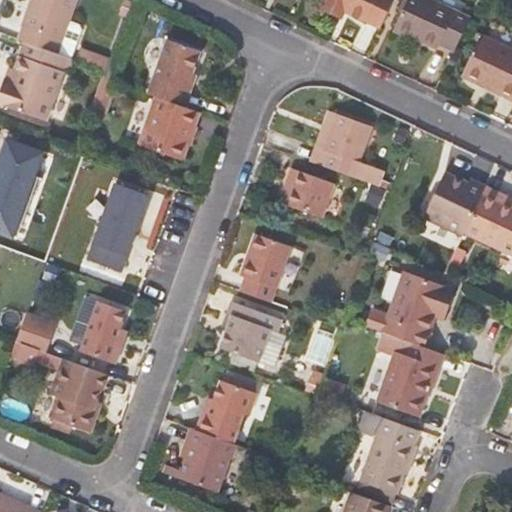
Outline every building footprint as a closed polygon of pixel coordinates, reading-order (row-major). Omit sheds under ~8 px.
[(35,0),(21,40),(28,42),(59,53),(78,0),(35,0)] [(346,10),(382,27),(394,0),(327,0),(326,5),(344,13),(346,10)] [(440,40),(456,48),(471,17),(434,0),(405,0),(393,27),(437,47),(440,40)] [(342,18),(344,13),(326,5),(324,10),(342,18)] [(462,75),(511,98),(511,47),(482,34),(462,75)] [(168,40),(148,94),(151,95),(184,107),(193,83),(189,81),(192,75),(200,51),(168,40)] [(62,74),(68,57),(59,53),(28,42),(17,71),(13,83),(5,81),(0,95),(0,105),(45,122),(62,74)] [(118,61),(81,48),(77,60),(106,70),(114,73),(118,61)] [(71,78),(77,60),(68,57),(62,74),(71,78)] [(10,69),(5,81),(13,83),(17,71),(10,69)] [(89,116),(97,119),(111,80),(114,73),(106,70),(89,116)] [(105,122),(119,83),(111,80),(97,119),(105,122)] [(133,142),(175,158),(180,143),(186,145),(188,143),(193,128),(199,112),(184,107),(151,95),(133,142)] [(338,114),(330,111),(312,162),(324,167),(330,152),(325,150),(338,114)] [(373,126),(338,114),(325,150),(330,152),(324,167),(379,186),(384,171),(360,163),(373,126)] [(197,129),(193,128),(188,143),(192,145),(197,129)] [(0,147),(0,232),(23,239),(47,147),(3,136),(0,147)] [(181,161),(186,145),(180,143),(175,158),(181,161)] [(295,170),(287,190),(282,204),(321,218),(334,184),(295,170)] [(284,189),(287,190),(295,170),(291,170),(284,189)] [(428,219),(466,236),(468,233),(489,187),(474,180),(472,185),(448,174),(439,195),(433,208),(428,219)] [(111,180),(91,265),(128,274),(149,189),(111,180)] [(509,195),(489,187),(468,233),(511,252),(511,205),(505,203),(509,195)] [(428,206),(433,208),(439,195),(434,193),(428,206)] [(246,277),(241,291),(271,302),(291,248),(256,235),(241,275),(246,277)] [(388,247),(379,242),(372,255),(382,260),(388,247)] [(437,309),(447,312),(453,294),(405,277),(385,332),(410,341),(426,347),(431,332),(429,331),(434,316),(437,309)] [(272,329),(257,323),(261,311),(233,301),(229,312),(235,315),(230,326),(222,348),(260,362),(276,368),(284,347),(267,341),(271,330),(272,329)] [(115,362),(122,344),(114,341),(119,328),(122,315),(95,306),(79,349),(115,362)] [(444,320),(447,312),(437,309),(434,316),(444,320)] [(335,311),(330,323),(343,328),(346,318),(347,316),(335,311)] [(224,324),(230,326),(235,315),(229,312),(224,324)] [(55,327),(26,316),(19,336),(17,341),(39,349),(46,351),(55,327)] [(359,329),(346,324),(342,335),(356,339),(359,329)] [(126,331),(119,328),(114,341),(122,344),(126,331)] [(288,336),(271,330),(267,341),(284,347),(288,336)] [(396,353),(405,355),(410,341),(385,332),(383,331),(376,351),(394,358),(396,353)] [(35,359),(39,349),(17,341),(12,354),(34,362),(35,359)] [(438,386),(449,356),(426,347),(410,341),(405,355),(396,353),(394,358),(378,400),(422,416),(429,397),(434,384),(438,386)] [(35,359),(59,367),(62,357),(46,351),(39,349),(35,359)] [(62,357),(59,367),(50,391),(58,394),(50,416),(90,431),(99,407),(93,405),(96,398),(100,387),(103,388),(108,373),(62,357)] [(320,380),(309,376),(305,390),(316,394),(320,380)] [(221,382),(214,402),(211,409),(204,407),(195,430),(232,443),(243,414),(249,416),(257,395),(221,382)] [(433,399),(438,386),(434,384),(429,397),(433,399)] [(102,400),(96,398),(93,405),(99,407),(102,400)] [(207,400),(204,407),(211,409),(214,402),(207,400)] [(385,418),(362,482),(398,494),(406,473),(415,448),(421,431),(385,418)] [(232,461),(238,445),(232,443),(195,430),(193,429),(183,457),(187,459),(181,478),(217,491),(229,459),(232,461)] [(418,449),(415,448),(406,473),(410,474),(418,449)] [(362,482),(358,493),(393,506),(398,494),(362,482)] [(392,511),(395,507),(393,506),(358,493),(356,493),(349,511),(392,511)] [(41,511),(3,495),(1,499),(0,498),(0,511),(41,511)]
